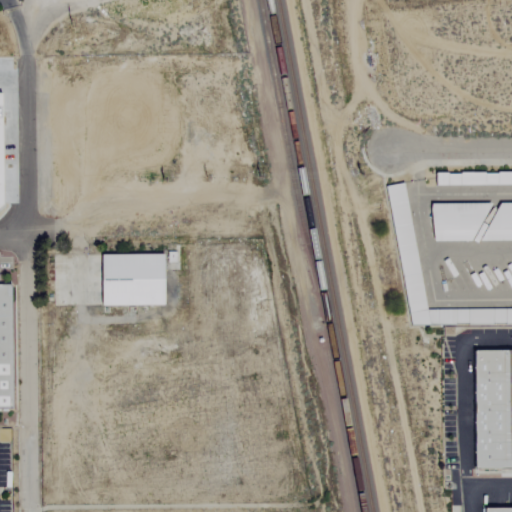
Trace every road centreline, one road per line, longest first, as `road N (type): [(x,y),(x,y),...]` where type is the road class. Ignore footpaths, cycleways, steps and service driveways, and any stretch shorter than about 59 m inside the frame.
road 1 (track): [(356,0),(328,114),(414,511)]
road 2 (residential): [(29,511),(26,56),(8,0)]
road 3 (residential): [(387,147),(511,145)]
